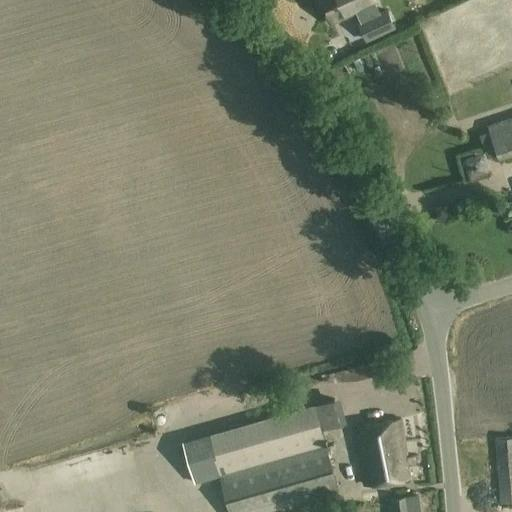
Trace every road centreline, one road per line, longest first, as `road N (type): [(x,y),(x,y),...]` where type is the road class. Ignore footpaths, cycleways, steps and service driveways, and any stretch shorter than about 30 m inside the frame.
road 1 (unclassified): [(428,314),(312,90),(226,0)]
road 2 (unclassified): [(453,511),(428,314)]
